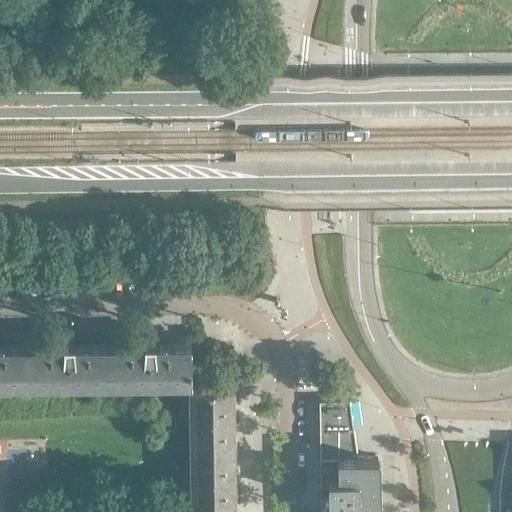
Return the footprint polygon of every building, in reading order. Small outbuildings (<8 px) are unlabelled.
[(265,121),(265,97),(245,98),(246,121),(265,121)] [(265,153),(265,130),(246,130),(246,153),(265,153)] [(266,184),(265,160),(246,160),(246,184),(266,184)] [(190,378),(189,342),(154,342),(154,339),(143,339),(143,342),(108,342),(108,379),(190,378)] [(108,379),(108,342),(72,343),(72,340),(62,340),(62,343),(26,343),(27,380),(108,379)] [(0,380),(27,380),(26,343),(0,343),(0,380)] [(233,446),(233,413),(232,387),(188,387),(189,447),(233,446)] [(377,511),(377,455),(356,455),(349,399),(318,399),(319,484),(328,485),(328,493),(319,495),(319,511),(377,511)] [(234,506),(233,472),(233,446),(189,447),(190,507),(234,506)]
